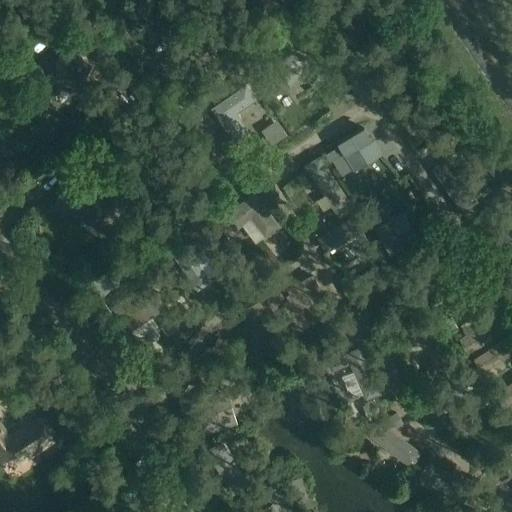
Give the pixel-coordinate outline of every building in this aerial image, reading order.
[(185,17),(212,0),(182,0),(177,4),(185,17)] [(361,0),(368,9),(380,0),(333,0),(338,7),(347,0),(361,0)] [(238,48),(251,40),(235,13),(200,33),(208,46),(230,33),(238,48)] [(19,42),(15,46),(17,47),(28,59),(46,41),(54,33),(41,20),(33,28),(19,42)] [(406,56),(419,47),(402,21),(367,44),(375,56),(397,42),(406,56)] [(307,43),(278,62),(283,69),(294,86),(309,76),(316,86),(329,77),(307,43)] [(77,91),(91,62),(66,50),(51,78),(77,91)] [(259,61),(249,68),(254,75),(264,69),(259,61)] [(227,62),(216,67),(220,75),(231,70),(227,62)] [(241,69),(230,77),(236,87),(247,79),(241,69)] [(283,69),(270,78),(281,94),(294,86),(283,69)] [(459,108),(443,82),(416,98),(432,124),(459,108)] [(237,111),(256,98),(247,85),(214,107),(238,142),(252,133),(237,111)] [(141,127),(153,119),(141,101),(130,109),(141,127)] [(363,127),(340,141),(346,152),(356,168),(379,154),(363,127)] [(336,149),(326,155),(330,162),(340,156),(336,149)] [(308,165),(312,171),(339,212),(352,203),(325,162),(321,156),(308,165)] [(448,159),(434,168),(463,209),(476,200),(448,159)] [(112,192),(109,200),(67,181),(55,206),(99,226),(108,207),(119,212),(125,197),(112,192)] [(256,192),(226,215),(236,229),(253,216),(267,235),(281,225),(256,192)] [(214,205),(219,211),(226,205),(222,199),(214,205)] [(199,226),(209,219),(203,210),(193,217),(199,226)] [(511,213),(478,232),(486,247),(507,235),(510,240),(511,239),(511,213)] [(392,220),(376,228),(378,232),(389,253),(416,238),(403,214),(392,220)] [(310,224),(314,231),(324,225),(320,218),(310,224)] [(372,255),(376,262),(386,256),(383,249),(372,255)] [(425,294),(457,277),(443,251),(411,268),(425,294)] [(404,253),(393,258),(396,265),(407,260),(404,253)] [(162,271),(167,267),(161,258),(152,264),(155,269),(162,271)] [(355,293),(356,293),(390,277),(392,276),(385,263),(349,280),(355,293)] [(292,293),(309,323),(332,310),(313,275),(289,288),(292,293)] [(114,306),(130,330),(150,317),(167,306),(158,292),(144,301),(138,291),(114,306)] [(259,346),(283,335),(266,299),(242,310),(259,346)] [(418,304),(423,314),(430,311),(425,300),(418,304)] [(503,330),(495,317),(461,338),(469,351),(503,330)] [(445,322),(451,331),(457,327),(451,318),(445,322)] [(399,346),(443,339),(440,323),(396,329),(399,346)] [(511,352),(511,341),(509,337),(475,358),(483,371),(511,352)] [(362,347),(347,353),(343,355),(340,348),(325,354),(331,369),(350,361),(366,398),(380,392),(362,347)] [(462,385),(464,388),(471,383),(469,380),(461,368),(431,389),(440,401),(462,385)] [(483,385),(489,394),(495,391),(489,381),(483,385)] [(511,401),(511,383),(498,392),(506,405),(511,401)] [(216,392),(182,403),(192,435),(226,425),(216,392)] [(379,413),(373,401),(364,405),(370,418),(379,413)] [(511,411),(503,418),(510,428),(511,426),(511,411)] [(398,413),(391,417),(397,428),(404,424),(398,413)] [(53,440),(39,417),(10,436),(0,420),(0,460),(2,464),(15,456),(18,462),(53,440)] [(413,465),(423,452),(383,421),(373,434),(413,465)] [(234,491),(247,483),(221,442),(208,451),(234,491)] [(274,462),(270,473),(279,476),(284,465),(274,462)] [(466,500),(474,486),(431,462),(423,476),(466,500)] [(285,497),(281,489),(269,495),(274,503),(285,497)]
